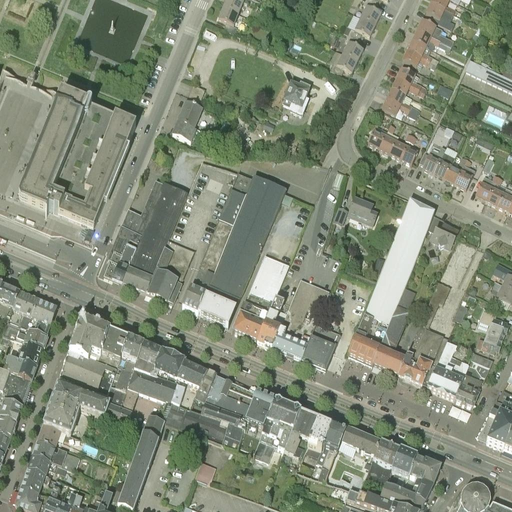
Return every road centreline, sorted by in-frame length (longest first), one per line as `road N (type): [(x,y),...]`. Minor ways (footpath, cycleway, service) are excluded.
road 1 (primary): [(466,449),(77,284)]
road 2 (primary): [(74,301),(460,464)]
road 3 (residential): [(411,0),(343,149),(511,238)]
road 4 (unclassified): [(77,284),(98,252),(204,0)]
road 5 (residential): [(74,301),(1,511)]
